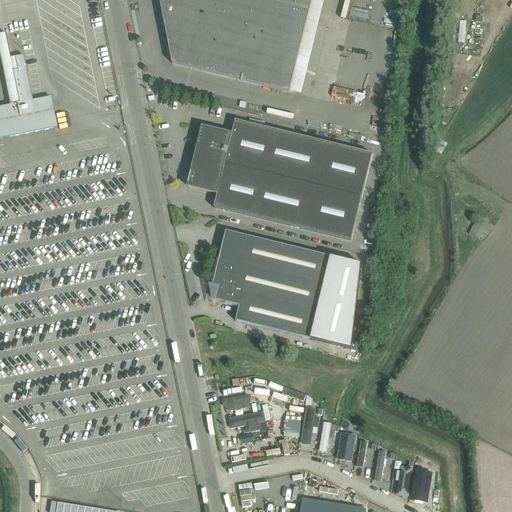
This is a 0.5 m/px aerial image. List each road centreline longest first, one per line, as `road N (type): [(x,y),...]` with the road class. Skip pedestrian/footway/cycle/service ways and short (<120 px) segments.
road 1 (unclassified): [(211,482),(116,0)]
road 2 (unclassified): [(211,482),(305,462),(409,511)]
